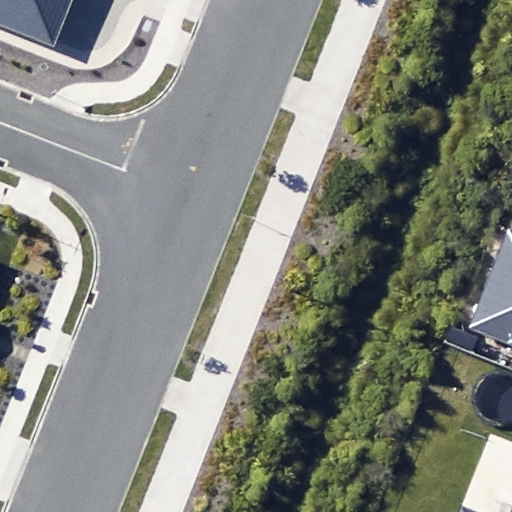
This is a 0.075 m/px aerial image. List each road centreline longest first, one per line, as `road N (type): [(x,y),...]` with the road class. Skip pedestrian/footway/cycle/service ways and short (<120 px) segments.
road 1 (residential): [(58,511),(182,192)]
road 2 (residential): [(182,192),(256,0)]
road 3 (residential): [(0,122),(182,192)]
